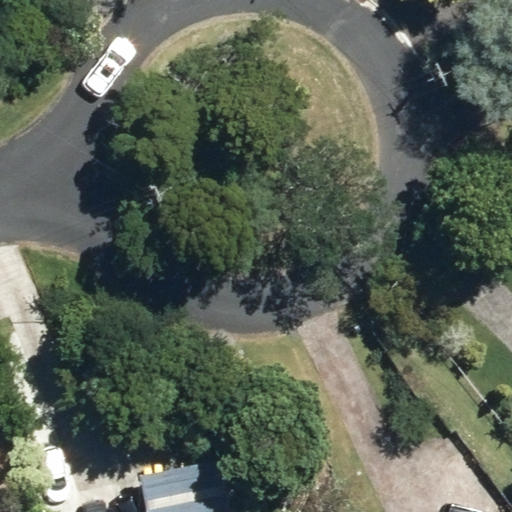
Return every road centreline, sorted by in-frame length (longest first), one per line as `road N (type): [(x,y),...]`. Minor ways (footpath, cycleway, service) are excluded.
road 1 (residential): [(78,197),(74,145),(87,95),(115,51),(156,19),(205,1),(257,0),(307,15),(349,45),(380,88),(395,137)]
road 2 (residential): [(395,137),(393,189),(374,240),(339,282),(292,309),(239,320),(185,312),(136,286),(99,247),(78,197)]
